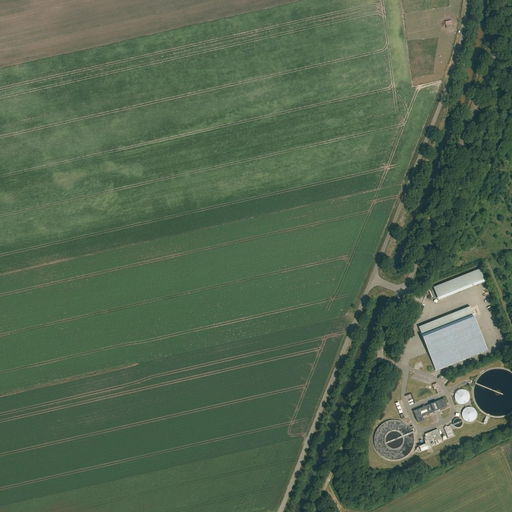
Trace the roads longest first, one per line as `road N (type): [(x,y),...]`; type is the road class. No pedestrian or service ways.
road 1 (unclassified): [(403,292),(494,56),(504,0)]
road 2 (unclassified): [(371,279),(450,74),(467,0)]
road 3 (unclassified): [(280,511),(371,279)]
road 4 (track): [(376,358),(314,511)]
